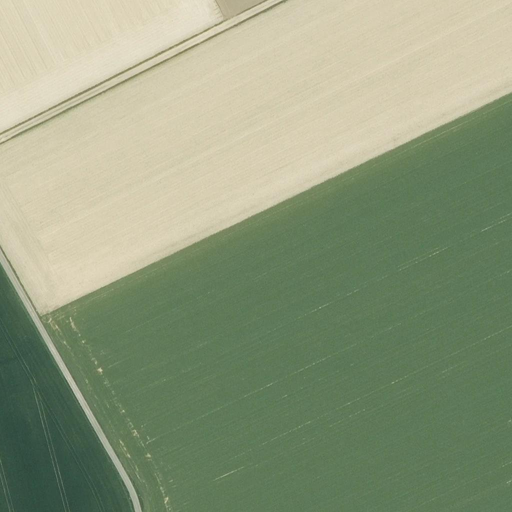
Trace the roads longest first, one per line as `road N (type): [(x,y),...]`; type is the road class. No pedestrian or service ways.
road 1 (unclassified): [(145,511),(0,245)]
road 2 (track): [(0,137),(268,0)]
